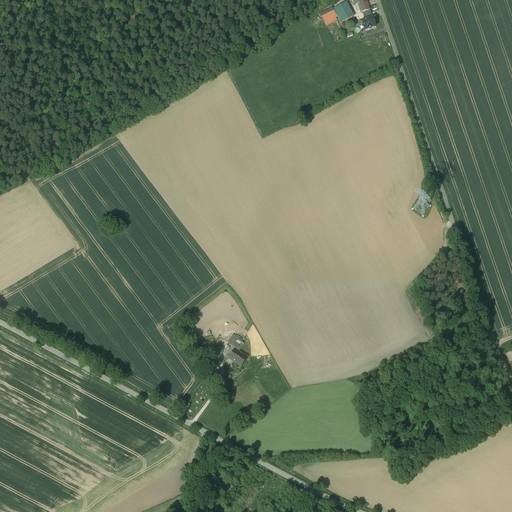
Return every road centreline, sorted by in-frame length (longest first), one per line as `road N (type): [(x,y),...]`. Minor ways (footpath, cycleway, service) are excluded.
road 1 (unclassified): [(511,383),(377,0)]
road 2 (tertiary): [(0,322),(358,511)]
